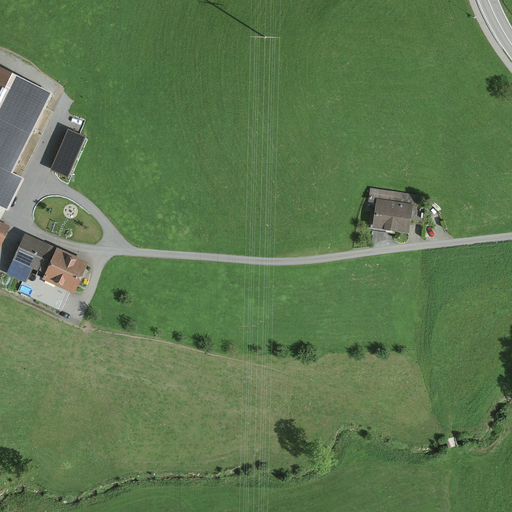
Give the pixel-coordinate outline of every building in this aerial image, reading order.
[(70,177),(88,135),(69,127),(51,169),(70,177)] [(8,155),(0,150),(0,181),(11,187),(18,172),(3,164),(8,155)] [(412,195),(371,189),(370,200),(378,201),(375,226),(407,231),(412,195)] [(0,247),(8,230),(0,225),(0,247)] [(85,262),(25,237),(10,273),(25,279),(32,264),(47,271),(44,278),(73,290),(85,262)]
